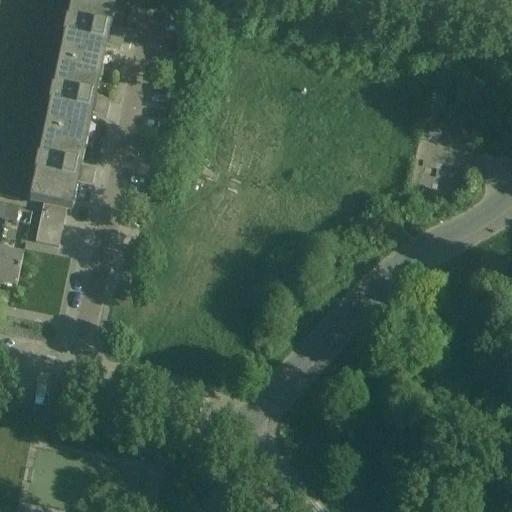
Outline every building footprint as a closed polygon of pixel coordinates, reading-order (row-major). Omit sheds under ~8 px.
[(71,0),(58,67),(100,76),(105,49),(120,52),(123,35),(109,32),(114,5),(91,0),(71,0)] [(109,103),(95,100),(100,76),(58,67),(44,136),(86,145),(91,117),(105,120),(109,103)] [(440,138),(442,128),(430,125),(428,135),(440,138)] [(81,169),(83,161),(86,145),(44,136),(39,161),(29,203),(43,206),(35,244),(59,249),(67,212),(71,213),(77,186),(91,189),(95,172),(81,169)] [(29,227),(32,214),(7,209),(4,222),(29,227)] [(22,259),(0,254),(0,287),(15,291),(22,259)]
